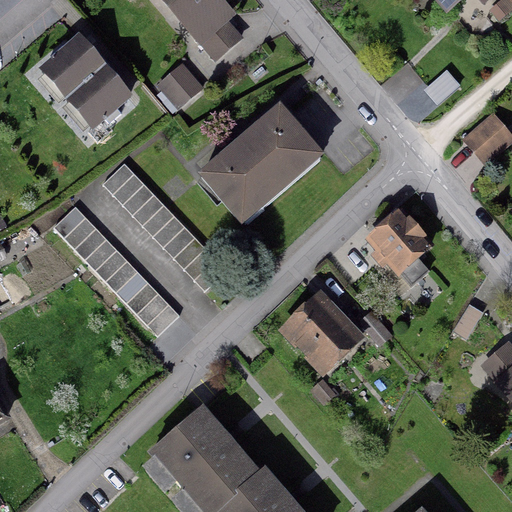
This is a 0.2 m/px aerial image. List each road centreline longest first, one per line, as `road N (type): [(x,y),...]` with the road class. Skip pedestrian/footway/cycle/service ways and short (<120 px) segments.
road 1 (residential): [(412,149),(40,511)]
road 2 (residential): [(284,0),(412,149)]
road 3 (residential): [(412,149),(511,267)]
